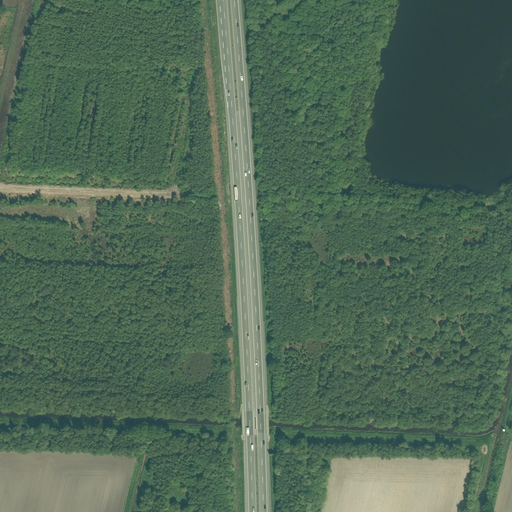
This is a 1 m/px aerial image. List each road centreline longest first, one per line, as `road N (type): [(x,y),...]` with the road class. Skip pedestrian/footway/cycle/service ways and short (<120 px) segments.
road 1 (motorway): [(263,511),(234,0)]
road 2 (motorway): [(222,0),(250,511)]
road 3 (track): [(511,207),(260,192)]
